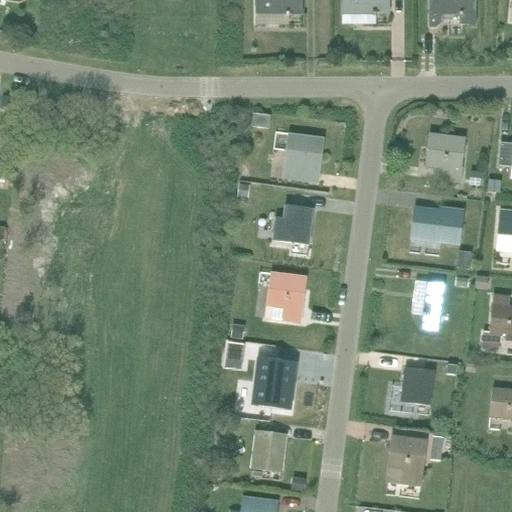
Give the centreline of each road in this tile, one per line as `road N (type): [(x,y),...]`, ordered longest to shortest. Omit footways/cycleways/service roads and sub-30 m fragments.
road 1 (residential): [(325,511),(377,94)]
road 2 (residential): [(377,94),(105,81),(0,64)]
road 3 (residential): [(511,98),(377,94)]
